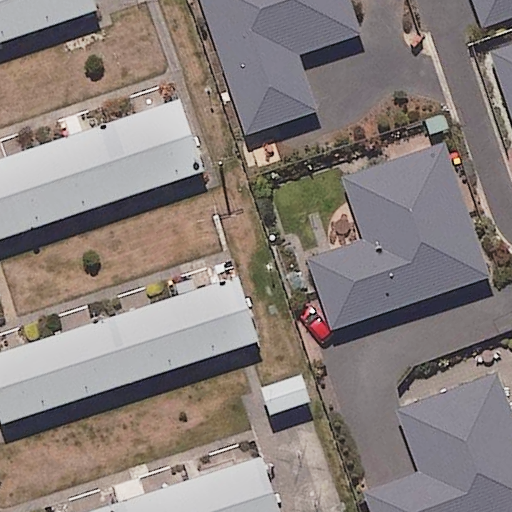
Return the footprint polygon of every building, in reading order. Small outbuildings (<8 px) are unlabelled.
[(0,0),(0,40),(93,8),(90,0),(0,0)] [(352,0),(205,0),(257,139),(322,115),(302,61),(366,37),(352,0)] [(511,0),(477,0),(487,26),(511,16),(511,0)] [(511,44),(496,50),(511,101),(511,44)] [(0,239),(202,172),(177,101),(0,163),(0,239)] [(328,328),(489,279),(448,148),(343,180),(363,246),(308,262),(328,328)] [(259,340),(237,275),(0,354),(0,402),(7,424),(259,340)] [(306,400),(297,375),(259,387),(268,413),(306,400)] [(372,511),(511,511),(511,404),(503,378),(399,416),(422,480),(368,500),(372,511)] [(280,511),(261,457),(98,511),(280,511)]
